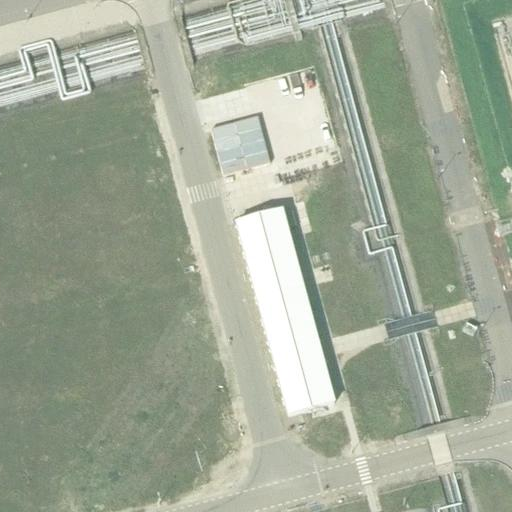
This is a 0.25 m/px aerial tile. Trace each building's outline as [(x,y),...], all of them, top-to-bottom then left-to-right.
[(222,178),(269,166),(256,119),(210,132),(222,178)] [(5,184),(27,277),(164,244),(137,131),(112,137),(115,152),(110,153),(107,141),(59,152),(63,170),(5,184)] [(282,213),(234,226),(285,418),(333,405),(282,213)] [(179,281),(41,313),(64,408),(201,376),(179,281)] [(64,490),(89,483),(83,459),(58,465),(64,490)]
